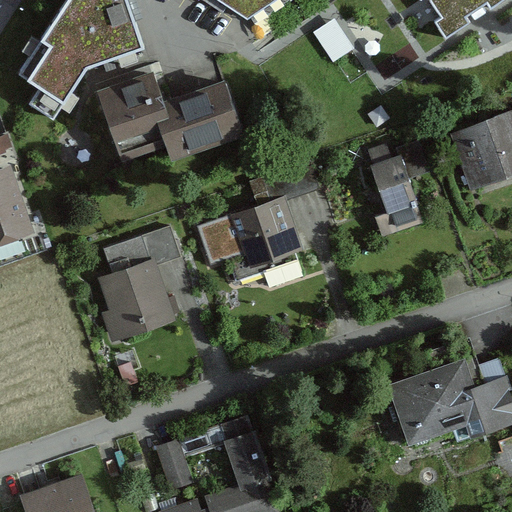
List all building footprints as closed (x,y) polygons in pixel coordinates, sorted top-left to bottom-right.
[(29,102),(53,118),(87,66),(144,46),(128,0),(66,0),(18,72),(39,86),(29,102)] [(220,0),(247,18),(273,0),(220,0)] [(429,0),(440,16),(434,20),(445,38),(470,21),(466,16),(471,12),(474,18),(485,11),(482,5),(487,2),(490,8),(502,0),(429,0)] [(145,77),(99,94),(120,155),(165,139),(170,154),(242,129),(226,83),(155,107),(145,77)] [(475,179),(511,165),(511,109),(494,116),(495,119),(458,131),(475,179)] [(397,156),(391,158),(386,143),(369,149),(374,163),(371,164),(394,230),(422,221),(406,170),(416,168),(408,144),(394,149),(397,156)] [(264,172),(281,166),(278,156),(260,162),(264,172)] [(310,159),(293,165),(302,193),(319,187),(310,159)] [(286,198),(302,193),(293,165),(262,176),(270,197),(284,192),(286,198)] [(0,239),(28,230),(7,169),(0,171),(0,239)] [(270,197),(262,176),(250,180),(259,206),(233,215),(246,253),(228,259),(236,280),(263,270),(267,282),(302,270),(278,200),(271,202),(270,197)] [(151,263),(180,253),(170,225),(142,235),(151,263)] [(147,266),(105,280),(121,325),(139,319),(141,321),(145,322),(168,314),(157,282),(151,280),(147,266)] [(511,400),(498,361),(466,372),(456,342),(428,351),(434,371),(391,386),(397,405),(401,404),(415,445),(431,439),(428,432),(453,424),(458,439),(511,420),(511,400)] [(371,362),(361,360),(359,368),(369,370),(371,362)] [(207,495),(211,508),(199,511),(195,500),(161,511),(255,511),(255,509),(274,502),(245,415),(176,439),(178,446),(160,452),(172,486),(190,480),(181,456),(229,440),(244,483),(207,495)] [(131,475),(146,470),(141,454),(126,459),(131,475)] [(92,511),(80,477),(24,496),(29,511),(92,511)]
